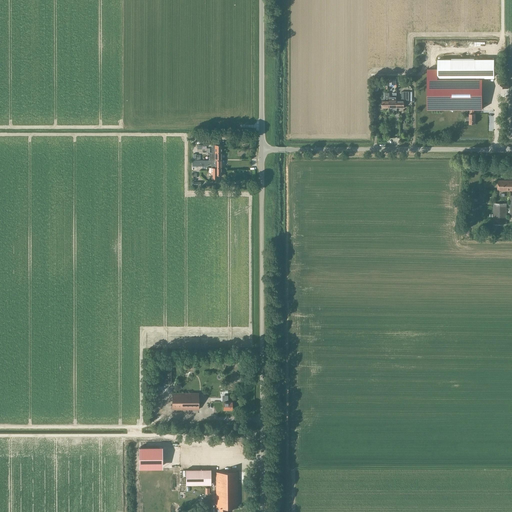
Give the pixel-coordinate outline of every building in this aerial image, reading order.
[(438,59),(437,78),(450,78),(468,78),(475,78),(475,66),(478,66),(478,59),(475,59),(450,59),(438,59)] [(427,79),(427,109),(482,109),(482,99),(477,99),(477,78),(475,78),(468,78),(450,78),(437,78),(437,79),(427,79)] [(396,100),(396,108),(403,108),(404,108),(404,101),(409,101),(409,91),(401,91),(401,100),(396,100)] [(218,139),(208,139),(208,145),(208,148),(211,148),(211,153),(215,153),(221,152),(221,145),(218,145),(218,139)] [(221,167),(215,167),(211,167),(211,179),(218,179),(218,175),(221,175),(221,167)] [(497,190),(511,190),(511,180),(497,180),(497,190)] [(506,224),(506,203),(493,203),(493,224),(506,224)] [(165,370),(161,370),(155,370),(155,383),(161,383),(161,382),(165,382),(165,383),(171,383),(171,370),(165,370)] [(198,409),(198,393),(172,393),(172,409),(198,409)] [(232,409),(232,402),(227,402),(227,398),(224,398),(224,402),(223,402),(223,409),(232,409)] [(158,468),(157,447),(139,447),(139,469),(158,468)] [(210,469),(185,469),(186,484),(211,484),(210,469)] [(227,511),(227,507),(238,507),(237,472),(216,472),(216,508),(217,508),(217,511),(227,511)]
